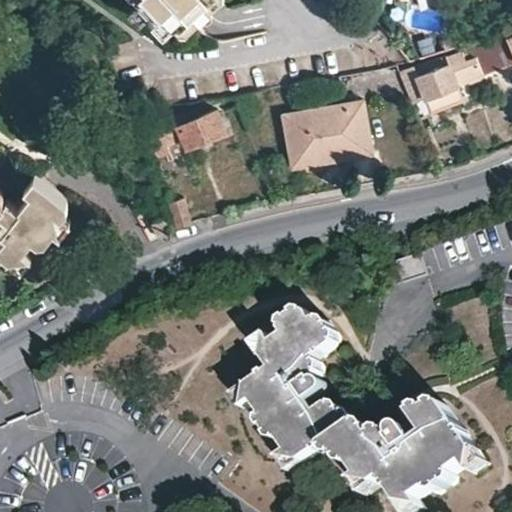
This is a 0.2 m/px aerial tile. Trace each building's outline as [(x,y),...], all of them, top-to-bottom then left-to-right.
[(140,17),(150,6),(144,0),(133,0),(129,5),(140,17)] [(144,0),(150,6),(158,14),(163,9),(173,20),(179,27),(188,27),(216,0),(144,0)] [(163,29),(173,20),(163,9),(158,14),(153,18),(163,29)] [(459,51),(414,65),(400,70),(413,101),(426,96),(460,83),(511,62),(511,43),(509,35),(459,51)] [(466,99),(460,83),(426,96),(432,112),(466,99)] [(374,150),(365,97),(284,111),(294,164),(374,150)] [(203,115),(199,106),(185,112),(187,122),(203,115)] [(229,129),(220,107),(203,115),(187,122),(185,112),(148,122),(159,155),(175,150),(175,148),(172,149),(170,141),(186,137),(188,145),(229,129)] [(188,145),(186,137),(170,141),(172,149),(175,148),(175,150),(188,145)] [(0,252),(3,249),(10,254),(20,242),(25,246),(34,235),(37,238),(48,237),(56,227),(48,221),(60,207),(65,211),(70,205),(67,196),(34,171),(25,183),(32,189),(19,204),(6,194),(4,197),(1,195),(3,193),(4,190),(4,188),(3,186),(1,184),(0,182),(0,252)] [(178,226),(194,222),(187,196),(171,200),(178,226)] [(48,221),(56,227),(62,232),(73,218),(65,211),(60,207),(48,221)] [(33,252),(25,246),(20,242),(10,254),(8,256),(21,266),(33,252)] [(450,252),(418,259),(422,278),(455,272),(450,252)] [(283,345),(270,353),(279,366),(258,382),(267,395),(264,397),(273,410),(273,420),(283,436),(292,437),(301,450),(306,447),(314,459),(331,447),(363,425),(360,419),(349,417),(344,409),(333,408),(324,414),(317,403),(337,389),(338,387),(338,384),(336,381),(333,377),(330,376),(327,376),(324,379),(321,375),(325,371),(326,363),(322,357),(342,344),(344,333),(333,319),(321,317),(316,309),(308,307),(291,318),(289,329),(292,332),(279,340),(283,345)] [(262,340),(270,353),(283,345),(279,340),(274,331),(262,340)] [(267,395),(258,382),(244,391),(253,404),(264,397),(267,395)] [(373,424),(363,425),(331,447),(337,455),(344,456),(350,464),(359,466),(368,480),(372,476),(380,487),(393,478),(409,501),(422,492),(423,494),(435,485),(445,487),(461,476),(464,465),(475,458),(472,455),(484,447),(454,402),(445,400),(436,406),(425,404),(419,409),(437,434),(426,442),(417,429),(414,425),(412,424),(409,423),(406,423),(404,424),(402,425),(401,427),(401,429),(401,432),(404,438),(400,440),(397,436),(387,433),(382,437),(373,424)] [(299,469),(314,459),(306,447),(301,450),(291,457),(299,469)] [(494,460),(484,447),(472,455),(475,458),(483,469),(494,460)] [(372,476),(368,480),(357,486),(365,498),(380,487),(372,476)] [(423,511),(431,506),(423,494),(422,492),(409,501),(416,511),(423,511)]
